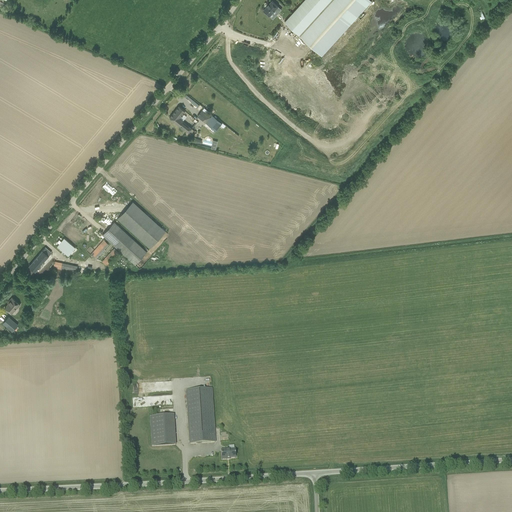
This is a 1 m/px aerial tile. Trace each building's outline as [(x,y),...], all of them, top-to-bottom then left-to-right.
[(304,0),(285,22),(300,35),(331,0),(304,0)] [(370,0),(331,0),(300,35),(322,56),(372,1),(370,0)] [(271,17),(270,16),(275,10),(277,11),(280,8),(272,1),(263,10),(271,17)] [(184,96),(197,107),(199,105),(186,94),(184,96)] [(185,111),(179,106),(169,118),(188,133),(191,129),(182,121),(186,117),(183,114),(185,111)] [(205,123),(210,117),(202,110),(197,116),(205,123)] [(215,131),(222,123),(212,116),(206,123),(215,131)] [(124,210),(140,224),(140,239),(150,248),(165,230),(132,201),(124,210)] [(135,265),(147,252),(114,222),(102,235),(135,265)] [(57,246),(68,256),(75,247),(64,238),(57,246)] [(104,240),(90,255),(95,259),(109,245),(104,240)] [(52,252),(46,247),(29,267),(35,272),(52,252)] [(114,248),(102,261),(106,265),(119,252),(114,248)] [(46,285),(41,297),(44,298),(50,286),(46,285)] [(17,309),(20,305),(12,298),(9,301),(10,301),(5,308),(12,314),(16,308),(17,309)] [(2,323),(12,332),(18,325),(8,316),(2,323)] [(211,389),(187,391),(190,444),(215,443),(211,389)] [(175,445),(173,415),(150,417),(152,447),(175,445)] [(227,459),(230,459),(235,459),(235,458),(236,458),(236,455),(235,455),(235,449),(225,450),(225,451),(221,451),(222,460),(227,460),(227,459)]
